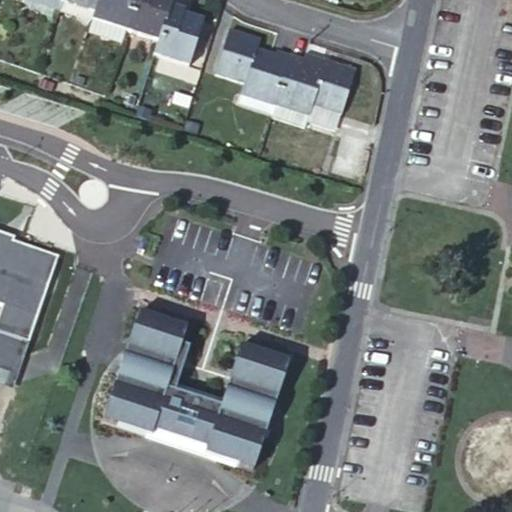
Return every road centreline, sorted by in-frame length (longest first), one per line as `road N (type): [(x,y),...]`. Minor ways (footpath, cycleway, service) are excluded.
road 1 (unclassified): [(310,511),(356,320),(360,236)]
road 2 (residential): [(136,185),(360,236)]
road 3 (unclassified): [(360,236),(409,54)]
road 4 (residential): [(409,54),(256,0)]
road 5 (residential): [(65,189),(75,218),(93,227),(120,223),(136,185)]
